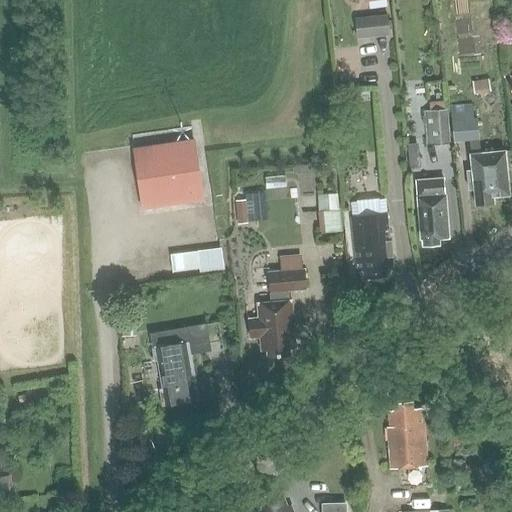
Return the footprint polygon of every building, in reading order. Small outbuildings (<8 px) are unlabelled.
[(385,0),(376,0),(370,1),(371,9),(386,7),(385,0)] [(356,19),(358,40),(390,37),(388,16),(356,19)] [(460,45),(490,44),(489,19),(459,20),(460,45)] [(471,79),(472,93),(490,91),(488,77),(471,79)] [(470,156),(480,155),(476,116),(473,117),(472,103),(448,106),(452,143),(468,141),(470,156)] [(450,145),(448,110),(446,110),(424,112),(426,144),(426,147),(450,145)] [(193,139),(131,149),(141,211),(203,201),(193,139)] [(417,148),(406,148),(407,164),(418,164),(417,148)] [(480,155),(470,156),(472,172),(467,173),(469,190),(474,190),(476,206),(494,204),(493,198),(509,196),(505,152),(480,155)] [(265,188),(285,186),(284,173),(263,175),(265,188)] [(449,239),(446,196),(445,196),(444,179),(417,181),(418,198),(417,198),(421,240),(422,240),(423,247),(439,245),(439,240),(449,239)] [(244,200),(235,200),(236,224),(246,223),(244,200)] [(340,210),(318,212),(319,234),(341,233),(340,210)] [(389,242),(387,229),(386,214),(352,217),(358,272),(364,271),(365,279),(387,276),(386,269),(392,268),(391,258),(393,258),(391,242),(389,242)] [(220,248),(169,256),(171,273),(199,269),(200,275),(224,271),(220,248)] [(305,270),(301,271),(300,256),(278,258),(280,272),(269,273),(271,303),(258,304),(259,318),(247,319),(249,341),(260,340),(261,351),(267,351),(268,358),(290,356),(290,349),(296,349),(292,301),(289,302),(288,292),(306,290),(305,270)] [(134,317),(120,318),(121,336),(135,336),(134,317)] [(187,327),(149,333),(152,348),(154,363),(158,362),(163,389),(159,390),(162,407),(199,401),(191,355),(187,327)] [(387,428),(390,470),(427,467),(423,409),(413,410),(412,403),(394,404),(394,411),(388,412),(390,428),(387,428)] [(10,473),(0,474),(0,503),(16,500),(10,473)] [(292,511),(290,507),(287,508),(278,487),(250,499),(256,511),(292,511)]
